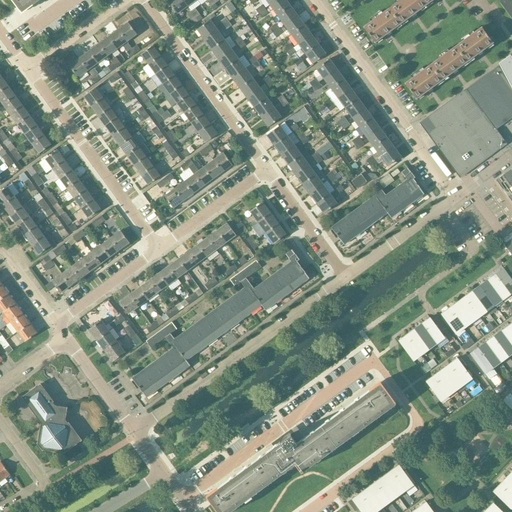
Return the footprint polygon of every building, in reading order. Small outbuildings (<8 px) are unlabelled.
[(13,0),(21,10),(33,0),(13,0)] [(182,0),(168,0),(168,1),(177,14),(187,6),(182,0)] [(285,0),(277,0),(269,6),(277,15),(290,6),(285,0)] [(401,23),(426,5),(422,0),(399,0),(389,8),(401,23)] [(511,18),(511,0),(503,0),(500,2),(511,18)] [(259,14),(265,9),(262,5),(256,10),(259,14)] [(290,6),(277,15),(284,25),(297,15),(290,6)] [(191,11),(195,17),(199,14),(195,8),(191,11)] [(401,23),(389,8),(364,26),(372,38),(370,39),(372,42),(374,41),(375,42),(401,23)] [(268,13),(265,9),(259,14),(262,18),(268,13)] [(191,20),(195,17),(191,11),(187,14),(191,20)] [(297,15),(284,25),(291,35),(304,25),(297,15)] [(222,26),(228,22),(226,18),(219,22),(222,26)] [(204,39),(217,30),(210,20),(197,29),(204,39)] [(117,29),(126,41),(136,34),(127,22),(117,29)] [(231,25),(228,22),(222,26),(225,30),(231,25)] [(270,29),(273,33),(280,28),(277,24),(270,29)] [(304,25),(291,35),(298,44),(311,35),(304,25)] [(482,27),(469,36),(456,46),(468,61),(493,42),(492,41),(494,40),(492,37),(490,38),(482,27)] [(280,28),(273,33),(276,37),(282,32),(280,28)] [(126,41),(117,29),(108,37),(116,48),(126,41)] [(211,49),(224,39),(217,30),(204,39),(211,49)] [(298,44),(293,48),(296,52),(301,48),(305,54),(318,44),(311,35),(298,44)] [(116,48),(108,37),(98,44),(107,56),(116,48)] [(236,45),(243,41),(240,37),(233,41),(236,45)] [(218,59),(231,49),(224,39),(211,49),(218,59)] [(245,45),(243,41),(236,45),(239,49),(245,45)] [(107,56),(98,44),(88,51),(97,63),(107,56)] [(291,44),(284,48),(287,52),(293,48),(291,44)] [(318,44),(305,54),(312,64),(326,54),(318,44)] [(131,48),(135,53),(139,50),(136,45),(131,48)] [(147,64),(159,55),(152,45),(140,54),(147,64)] [(468,61),(456,46),(431,64),(442,80),(468,61)] [(130,57),(135,53),(131,48),(126,52),(130,57)] [(293,48),(287,52),(290,56),(296,52),(293,48)] [(225,68),(238,59),(231,49),(218,59),(225,68)] [(97,63),(88,51),(79,58),(87,70),(97,63)] [(155,74),(167,65),(159,55),(147,64),(155,74)] [(250,65),(257,60),(254,56),(247,61),(250,65)] [(115,57),(110,60),(115,67),(120,64),(115,57)] [(301,57),(294,62),(297,66),(298,66),(303,62),(304,61),(301,57)] [(77,77),(87,70),(79,58),(69,65),(77,77)] [(466,89),(457,96),(427,117),(420,123),(429,135),(460,177),(470,170),(468,168),(500,145),(496,139),(500,136),(496,129),(511,117),(511,59),(511,58),(503,64),(502,63),(496,67),(466,89)] [(238,59),(225,68),(232,78),(245,68),(238,59)] [(329,59),(316,69),(323,79),(336,69),(329,59)] [(107,66),(102,69),(106,74),(110,71),(115,67),(110,60),(111,63),(107,66)] [(260,64),(257,60),(250,65),(253,69),(260,64)] [(303,62),(298,66),(302,71),(307,67),(303,62)] [(442,80),(431,64),(405,83),(413,94),(411,95),(414,98),(416,97),(417,98),(442,80)] [(162,83),(174,75),(167,65),(155,74),(162,83)] [(239,88),(252,78),(245,68),(232,78),(239,88)] [(336,69),(323,79),(330,88),(343,79),(336,69)] [(123,75),(126,79),(131,76),(128,71),(123,75)] [(116,72),(111,76),(115,80),(120,77),(116,72)] [(169,93),(181,85),(174,75),(162,83),(169,93)] [(131,76),(126,79),(130,84),(135,81),(131,76)] [(265,84),(271,80),(268,76),(262,80),(265,84)] [(91,85),(96,81),(92,77),(87,80),(91,85)] [(246,97),(259,88),(252,78),(239,88),(246,97)] [(312,87),(318,82),(316,78),(309,83),(312,87)] [(343,79),(330,88),(337,98),(350,88),(343,79)] [(274,84),(271,80),(265,84),(268,88),(274,84)] [(321,87),(318,82),(312,87),(315,91),(321,87)] [(82,85),(74,91),(77,96),(85,89),(82,85)] [(176,103),(188,94),(181,85),(169,93),(176,103)] [(0,100),(3,104),(15,96),(8,86),(0,91),(0,100)] [(90,106),(102,97),(95,87),(83,96),(90,106)] [(126,95),(131,92),(127,87),(122,91),(126,95)] [(254,107),(267,97),(259,88),(246,97),(254,107)] [(350,88),(337,98),(344,108),(357,98),(350,88)] [(137,94),(141,99),(146,95),(142,91),(137,94)] [(134,97),(131,92),(126,95),(129,100),(134,97)] [(183,113),(195,104),(188,94),(176,103),(183,113)] [(146,95),(141,99),(144,104),(149,100),(146,95)] [(279,103),(285,99),(282,95),(276,99),(279,103)] [(10,114),(22,105),(15,96),(3,104),(10,114)] [(98,116),(109,107),(102,97),(90,106),(98,116)] [(261,117),(274,107),(267,97),(254,107),(261,117)] [(326,106),(333,102),(330,98),(324,102),(326,106)] [(357,98),(344,108),(352,117),(364,108),(357,98)] [(288,103),(285,99),(279,103),(282,108),(288,103)] [(336,106),(333,102),(326,106),(329,110),(336,106)] [(191,123),(202,114),(195,104),(183,113),(191,123)] [(17,124),(29,115),(22,105),(10,114),(17,124)] [(140,115),(145,111),(141,106),(136,110),(140,115)] [(105,126),(117,117),(109,107),(98,116),(105,126)] [(281,117),(274,107),(261,117),(268,126),(281,117)] [(364,108),(352,117),(359,127),(372,117),(364,108)] [(152,114),(155,119),(160,115),(156,110),(152,114)] [(148,116),(145,111),(140,115),(144,120),(148,116)] [(198,132),(210,124),(202,114),(191,123),(198,132)] [(24,134),(36,125),(29,115),(17,124),(24,134)] [(160,115),(155,119),(159,123),(164,120),(160,115)] [(112,135),(124,127),(117,117),(105,126),(112,135)] [(340,125),(347,121),(344,117),(338,121),(340,125)] [(372,117),(359,127),(366,137),(379,127),(372,117)] [(350,125),(347,121),(340,125),(343,129),(350,125)] [(296,123),(289,128),(292,132),(299,127),(296,123)] [(217,134),(210,124),(198,132),(205,142),(217,134)] [(31,143),(44,135),(36,125),(24,134),(31,143)] [(154,134),(159,131),(156,126),(151,130),(154,134)] [(274,145),(287,135),(280,126),(267,135),(274,145)] [(119,145),(131,136),(124,127),(112,135),(119,145)] [(366,137),(361,140),(364,144),(369,141),(373,146),(386,137),(379,127),(366,137)] [(166,133),(169,138),(174,135),(171,130),(166,133)] [(163,136),(159,131),(154,134),(158,139),(163,136)] [(4,133),(0,136),(0,137),(3,142),(8,138),(4,133)] [(299,142),(306,137),(303,133),(296,138),(299,142)] [(44,135),(31,143),(39,153),(51,145),(44,135)] [(174,135),(169,138),(173,143),(178,139),(174,135)] [(281,155),(294,145),(287,135),(274,145),(281,155)] [(126,155),(138,146),(131,136),(119,145),(126,155)] [(359,136),(352,141),(355,145),(361,140),(359,136)] [(308,141),(306,137),(299,142),(302,146),(308,141)] [(377,152),(372,156),(375,160),(380,156),(393,146),(386,137),(373,146),(377,152)] [(361,140),(355,145),(357,149),(364,144),(361,140)] [(138,146),(126,155),(133,165),(145,156),(150,153),(142,143),(138,146)] [(229,143),(224,146),(230,156),(236,152),(229,143)] [(209,144),(204,148),(208,153),(213,149),(209,144)] [(288,164),(301,155),(294,145),(281,155),(288,164)] [(168,154),(173,150),(170,146),(165,149),(168,154)] [(393,146),(380,156),(387,166),(400,156),(393,146)] [(10,152),(14,156),(19,153),(15,148),(10,152)] [(208,153),(204,148),(199,152),(203,156),(208,153)] [(184,158),(189,154),(185,149),(180,153),(184,158)] [(52,169),(64,160),(57,150),(45,159),(52,169)] [(177,155),(173,150),(168,154),(172,159),(177,155)] [(213,160),(222,172),(232,164),(223,152),(213,160)] [(313,161),(320,156),(317,152),(310,157),(313,161)] [(326,152),(321,156),(325,161),(330,157),(326,152)] [(19,153),(14,156),(17,161),(22,158),(19,153)] [(295,174),(308,164),(301,155),(288,164),(295,174)] [(140,174),(152,166),(145,156),(133,165),(140,174)] [(323,160),(320,156),(313,161),(316,165),(323,160)] [(372,156),(366,160),(369,164),(375,160),(372,156)] [(14,164),(10,158),(6,162),(10,167),(14,164)] [(189,159),(184,162),(188,167),(193,164),(189,159)] [(60,178),(71,170),(64,160),(52,169),(60,178)] [(203,167),(212,179),(222,172),(213,160),(203,167)] [(375,160),(369,164),(372,168),(378,164),(375,160)] [(308,164),(295,174),(302,184),(315,174),(320,170),(316,165),(313,161),(308,164)] [(6,162),(0,166),(0,168),(3,172),(10,167),(6,162)] [(188,167),(184,162),(180,166),(183,171),(188,167)] [(159,176),(152,166),(140,174),(148,184),(159,176)] [(193,174),(202,186),(212,179),(203,167),(193,174)] [(343,244),(387,212),(391,218),(424,193),(413,179),(415,177),(407,167),(401,172),(408,182),(380,203),(376,197),(332,229),(343,244)] [(511,180),(511,167),(499,177),(502,181),(498,184),(502,190),(506,187),(505,186),(511,180)] [(189,168),(179,175),(183,181),(192,193),(202,186),(193,174),(189,168)] [(397,169),(391,174),(393,177),(400,172),(397,169)] [(67,188),(79,180),(71,170),(60,178),(67,188)] [(328,180),(334,176),(331,172),(325,176),(328,180)] [(32,176),(35,181),(40,178),(36,173),(32,176)] [(170,173),(165,177),(169,182),(173,178),(170,173)] [(315,174),(302,184),(309,193),(322,184),(315,174)] [(367,182),(361,174),(351,181),(357,189),(367,182)] [(379,181),(384,188),(394,181),(389,174),(379,181)] [(337,180),(334,176),(328,180),(331,184),(337,180)] [(169,182),(165,177),(156,183),(159,188),(169,182)] [(40,178),(35,181),(39,186),(43,182),(40,178)] [(27,187),(32,183),(28,179),(24,182),(27,187)] [(74,198),(86,189),(79,180),(67,188),(74,198)] [(174,189),(182,201),(192,193),(183,181),(174,189)] [(379,181),(378,181),(371,186),(376,194),(384,189),(384,188),(379,181)] [(35,188),(32,183),(27,187),(31,192),(35,188)] [(316,203),(329,193),(322,184),(309,193),(316,203)] [(344,189),(341,185),(334,190),(337,194),(344,189)] [(0,201),(3,205),(15,196),(7,186),(0,191),(0,201)] [(81,208),(93,199),(86,189),(74,198),(81,208)] [(173,208),(182,201),(174,189),(164,196),(173,208)] [(46,196),(49,201),(54,197),(51,192),(46,196)] [(337,203),(329,193),(316,203),(324,213),(337,203)] [(10,215),(22,206),(15,196),(3,205),(10,215)] [(54,197),(49,201),(53,205),(58,202),(54,197)] [(41,206),(46,203),(43,198),(38,202),(41,206)] [(100,209),(93,199),(81,208),(88,218),(100,209)] [(257,222),(270,213),(262,202),(249,211),(257,222)] [(50,208),(46,203),(41,206),(45,211),(50,208)] [(22,206),(10,215),(17,224),(29,216),(22,206)] [(60,215),(64,220),(69,217),(65,212),(60,215)] [(265,232),(278,223),(270,213),(257,222),(265,232)] [(101,215),(96,219),(100,224),(105,220),(101,215)] [(24,234),(36,225),(29,216),(17,224),(24,234)] [(69,217),(64,220),(67,225),(72,221),(69,217)] [(56,226),(60,222),(57,218),(52,221),(56,226)] [(100,224),(96,219),(92,222),(95,227),(100,224)] [(64,227),(60,222),(56,226),(59,231),(64,227)] [(77,228),(73,223),(68,227),(72,232),(77,228)] [(217,230),(225,242),(235,235),(227,223),(217,230)] [(285,234),(278,223),(265,232),(273,243),(285,234)] [(31,244),(43,235),(36,225),(24,234),(31,244)] [(243,225),(238,228),(242,233),(246,230),(243,225)] [(82,230),(77,233),(80,238),(85,234),(82,230)] [(120,230),(110,238),(119,249),(129,242),(120,230)] [(217,230),(207,237),(216,249),(225,242),(217,230)] [(80,238),(77,233),(72,237),(76,242),(80,238)] [(50,245),(43,235),(31,244),(38,254),(50,245)] [(246,239),(249,244),(254,240),(251,235),(246,239)] [(207,237),(197,244),(206,256),(216,249),(207,237)] [(110,238),(101,245),(109,257),(119,249),(110,238)] [(254,240),(249,244),(253,248),(258,245),(254,240)] [(62,244),(57,248),(61,252),(66,249),(62,244)] [(197,244),(187,251),(196,263),(206,256),(197,244)] [(101,245),(91,252),(99,264),(109,257),(101,245)] [(61,252),(57,248),(53,251),(56,256),(61,252)] [(186,360),(250,312),(261,304),(265,310),(308,278),(296,260),(298,259),(291,249),(285,254),(292,263),(255,290),(246,278),(261,267),(256,260),(229,279),(234,286),(241,282),(246,289),(175,341),(170,334),(177,329),(172,322),(146,341),(151,348),(165,337),(174,350),(133,380),(142,392),(146,397),(190,365),(186,360)] [(187,251),(178,258),(186,270),(196,263),(187,251)] [(91,252),(81,259),(89,271),(99,264),(91,252)] [(51,259),(48,255),(43,258),(46,263),(51,259)] [(239,260),(242,264),(247,261),(244,256),(239,260)] [(178,258),(168,266),(177,278),(186,270),(178,258)] [(81,259),(71,266),(80,278),(89,271),(81,259)] [(229,267),(232,272),(237,268),(234,263),(229,267)] [(68,269),(61,274),(70,285),(80,278),(71,266),(68,269)] [(168,266),(158,273),(167,285),(171,290),(181,283),(177,278),(168,266)] [(228,275),(232,272),(229,267),(224,270),(228,275)] [(495,274),(509,294),(511,291),(511,280),(503,268),(495,274)] [(158,273),(149,280),(157,292),(167,285),(158,273)] [(61,274),(51,281),(60,293),(70,285),(61,274)] [(501,299),(509,294),(495,274),(487,280),(501,299)] [(209,281),(213,286),(218,282),(214,278),(209,281)] [(149,280),(139,287),(148,299),(157,292),(149,280)] [(494,305),(501,299),(487,280),(479,285),(494,305)] [(208,289),(213,286),(209,281),(205,285),(208,289)] [(1,284),(0,284),(0,299),(8,293),(1,284)] [(486,311),(494,305),(479,285),(472,291),(486,311)] [(139,287),(129,294),(138,306),(148,299),(139,287)] [(478,316),(486,311),(472,291),(464,297),(478,316)] [(190,295),(193,300),(198,297),(195,292),(190,295)] [(0,307),(3,312),(15,303),(8,293),(0,299),(0,307)] [(128,313),(138,306),(129,294),(119,301),(128,313)] [(189,304),(193,300),(190,295),(185,299),(189,304)] [(471,322),(478,316),(464,297),(456,303),(471,322)] [(10,322),(22,313),(15,303),(3,312),(10,322)] [(463,328),(471,322),(456,303),(449,308),(463,328)] [(170,310),(174,315),(179,311),(175,306),(170,310)] [(463,328),(449,308),(441,314),(455,333),(463,328)] [(169,318),(174,315),(170,310),(166,313),(169,318)] [(18,331),(30,323),(22,313),(10,322),(18,331)] [(125,319),(121,314),(110,323),(113,327),(125,319)] [(422,323),(436,343),(444,337),(430,317),(422,323)] [(88,329),(96,340),(109,330),(101,320),(88,329)] [(151,324),(155,329),(159,325),(156,320),(151,324)] [(489,331),(494,327),(490,322),(485,326),(487,327),(489,331)] [(30,323),(18,331),(25,341),(37,332),(30,323)] [(428,348),(436,343),(422,323),(414,329),(428,348)] [(150,332),(155,329),(151,324),(146,328),(150,332)] [(127,333),(132,330),(129,325),(124,328),(127,333)] [(511,329),(509,325),(501,330),(511,345),(511,329)] [(420,354),(428,348),(414,329),(406,334),(420,354)] [(104,350),(117,341),(109,330),(96,340),(104,350)] [(136,335),(132,330),(127,333),(131,338),(136,335)] [(508,356),(511,352),(511,345),(501,330),(493,336),(508,356)] [(412,360),(420,354),(406,334),(398,340),(412,360)] [(500,362),(508,356),(493,336),(485,342),(500,362)] [(474,343),(471,339),(461,346),(464,350),(474,343)] [(117,341),(104,350),(112,361),(113,361),(124,352),(125,352),(117,341)] [(492,367),(500,362),(485,342),(478,347),(492,367)] [(9,345),(5,349),(8,354),(13,350),(9,345)] [(448,351),(444,354),(447,358),(451,355),(455,351),(452,347),(448,351)] [(484,373),(492,367),(478,347),(470,353),(484,373)] [(124,352),(113,361),(115,363),(126,355),(124,352)] [(449,363),(464,384),(472,378),(457,358),(449,363)] [(429,366),(431,368),(436,364),(432,360),(427,363),(429,366)] [(427,363),(419,369),(424,375),(431,369),(431,368),(429,366),(427,363)] [(449,363),(441,369),(456,389),(459,393),(467,388),(464,384),(449,363)] [(448,395),(456,389),(441,369),(433,375),(448,395)] [(440,401),(448,395),(433,375),(425,380),(440,401)] [(55,403),(40,383),(23,396),(41,421),(36,441),(42,449),(63,450),(63,451),(81,438),(66,417),(67,407),(55,403)] [(367,422),(394,402),(381,384),(354,404),(355,404),(301,443),(293,432),(279,442),(281,445),(208,498),(218,511),(225,511),(294,462),(301,471),(303,470),(302,469),(366,422),(367,422)] [(511,395),(509,393),(503,400),(511,409),(511,395)] [(0,462),(0,480),(9,474),(0,462)] [(399,465),(391,471),(405,490),(413,484),(408,478),(399,465)] [(391,471),(383,476),(397,496),(405,490),(391,471)] [(383,476),(375,482),(390,502),(397,496),(383,476)] [(511,482),(506,477),(500,484),(511,496),(511,482)] [(375,482),(368,488),(382,507),(390,502),(375,482)] [(511,506),(511,496),(500,484),(493,491),(510,508),(511,506)] [(368,488),(360,493),(373,511),(375,511),(382,507),(368,488)] [(373,511),(360,493),(352,499),(361,511),(373,511)] [(355,511),(359,509),(352,499),(349,502),(355,511)] [(433,511),(426,502),(418,508),(420,511),(433,511)] [(486,510),(488,511),(502,511),(493,503),(486,510)]
